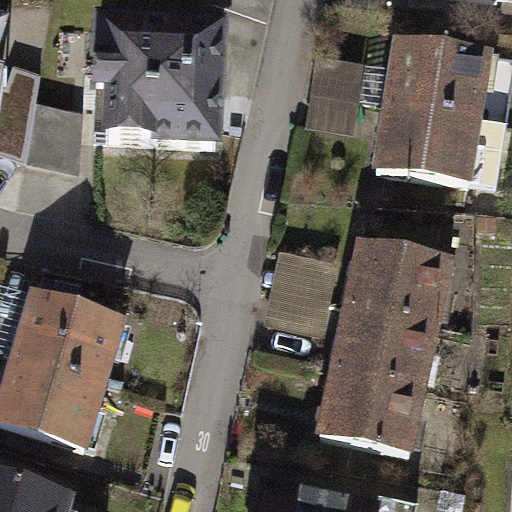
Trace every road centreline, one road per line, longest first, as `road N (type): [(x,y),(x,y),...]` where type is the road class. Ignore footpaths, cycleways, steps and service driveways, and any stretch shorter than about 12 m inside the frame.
road 1 (residential): [(240,288),(299,0)]
road 2 (residential): [(240,288),(0,220)]
road 3 (residential): [(189,511),(240,288)]
